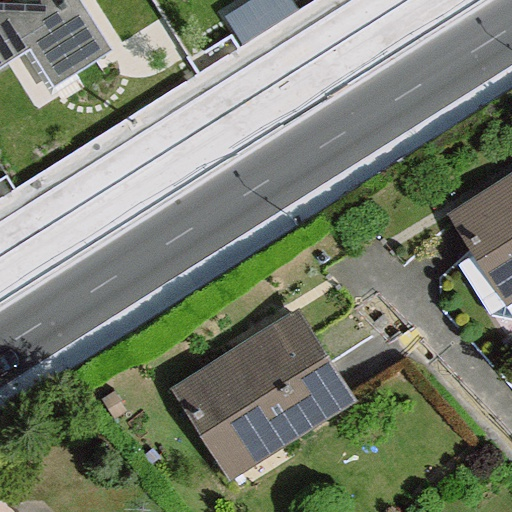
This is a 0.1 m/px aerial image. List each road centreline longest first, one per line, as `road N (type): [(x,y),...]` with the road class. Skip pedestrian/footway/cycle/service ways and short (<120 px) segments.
road 1 (tertiary): [(511,25),(0,351)]
road 2 (residential): [(375,276),(511,428)]
